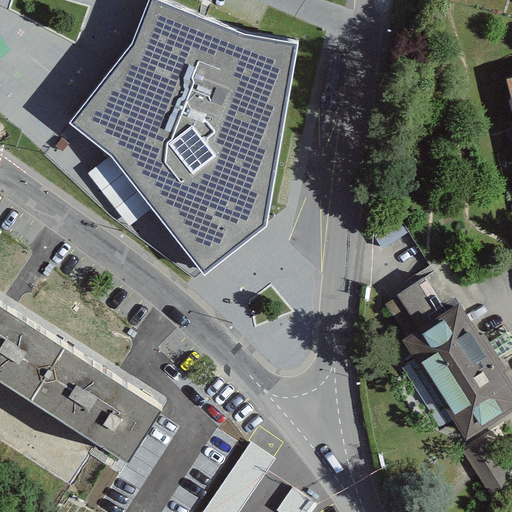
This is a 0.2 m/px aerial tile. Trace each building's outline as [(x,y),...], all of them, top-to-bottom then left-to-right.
[(62,112),(96,134),(204,274),(270,223),(265,218),(292,27),(237,21),(188,0),(135,0),(128,27),(62,112)] [(131,189),(118,172),(110,177),(99,162),(90,169),(114,202),(131,189)] [(400,282),(418,311),(462,285),(444,256),(400,282)] [(418,311),(403,321),(470,424),(511,397),(511,364),(462,285),(418,311)] [(160,405),(0,302),(0,377),(126,458),(160,405)] [(239,511),(276,458),(252,442),(203,511),(239,511)] [(288,511),(310,511),(320,499),(294,482),(279,505),(288,511)]
